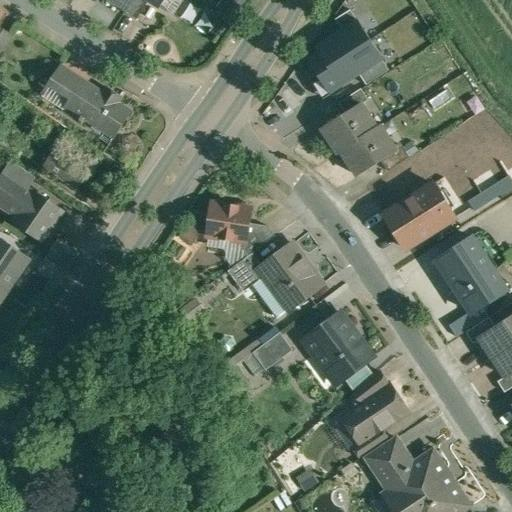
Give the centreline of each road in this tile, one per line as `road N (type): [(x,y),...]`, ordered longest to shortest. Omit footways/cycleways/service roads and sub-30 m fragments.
road 1 (residential): [(511,485),(331,221),(294,179),(210,116)]
road 2 (secondary): [(0,426),(210,116)]
road 3 (residential): [(210,116),(27,0)]
road 4 (secondary): [(210,116),(291,0)]
